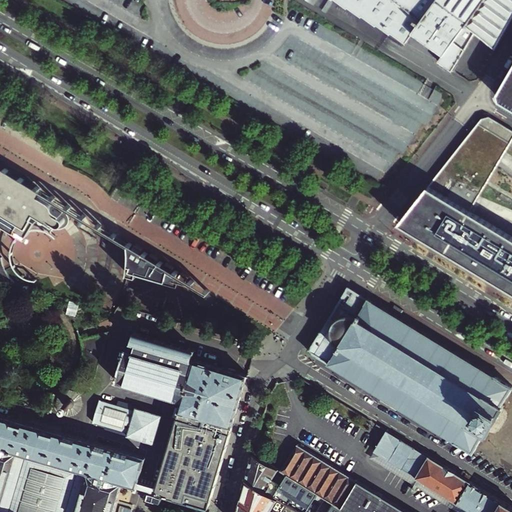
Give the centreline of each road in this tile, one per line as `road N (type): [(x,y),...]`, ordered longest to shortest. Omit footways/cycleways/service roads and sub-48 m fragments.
road 1 (primary): [(369,234),(0,21)]
road 2 (primary): [(0,50),(349,261)]
road 3 (residential): [(511,492),(285,356)]
road 4 (unknown): [(275,365),(133,313),(98,380)]
road 5 (residential): [(307,324),(133,220)]
road 6 (residential): [(303,0),(474,102)]
road 7 (primary): [(349,261),(511,360)]
road 8 (residential): [(285,356),(258,386),(226,511)]
road 9 (residential): [(474,102),(369,234)]
road 10 (primary): [(511,321),(369,234)]
